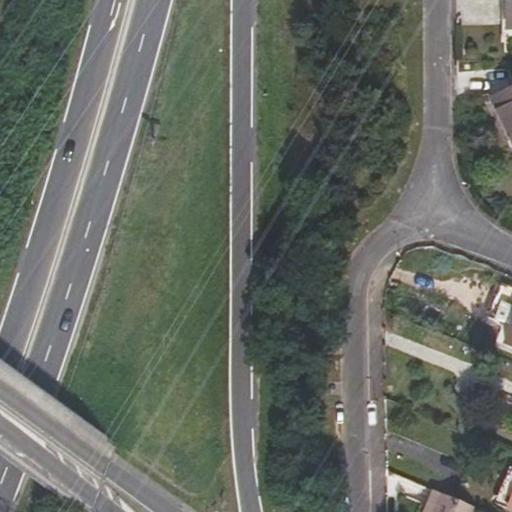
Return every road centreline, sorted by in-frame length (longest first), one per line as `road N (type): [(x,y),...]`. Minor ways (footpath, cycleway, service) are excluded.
road 1 (primary): [(252,511),(244,431),(243,0)]
road 2 (residential): [(355,511),(347,306),(357,266),(383,236),(428,224)]
road 3 (primary): [(92,146),(0,420)]
road 4 (residential): [(428,224),(430,0)]
road 5 (secondary): [(163,511),(0,393)]
road 6 (primary): [(92,146),(135,0)]
road 7 (primary): [(123,0),(92,146)]
road 8 (secondary): [(0,428),(110,511)]
